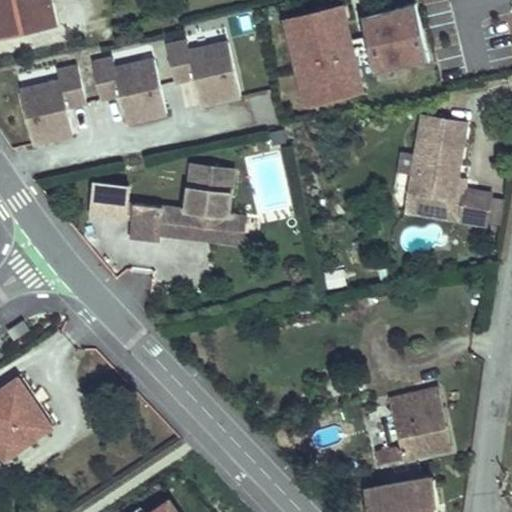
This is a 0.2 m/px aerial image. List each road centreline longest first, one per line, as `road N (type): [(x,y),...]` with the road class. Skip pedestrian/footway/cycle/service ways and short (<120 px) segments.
road 1 (unclassified): [(0,172),(81,282),(301,511)]
road 2 (unknown): [(0,152),(265,106)]
road 3 (residential): [(511,324),(488,454),(492,511)]
